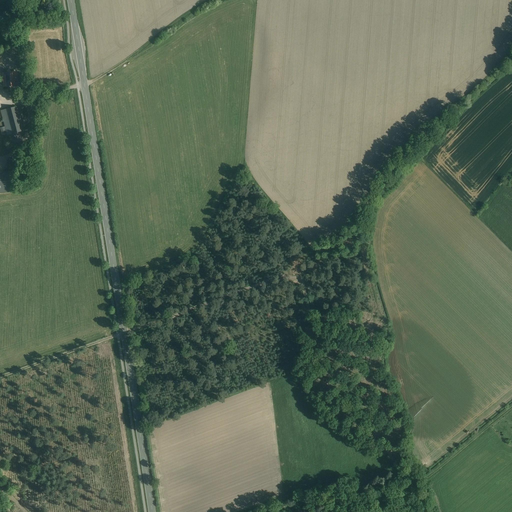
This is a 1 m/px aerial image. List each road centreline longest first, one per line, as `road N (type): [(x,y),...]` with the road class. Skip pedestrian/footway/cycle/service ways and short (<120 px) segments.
road 1 (secondary): [(152,511),(72,0)]
road 2 (track): [(124,332),(0,376)]
